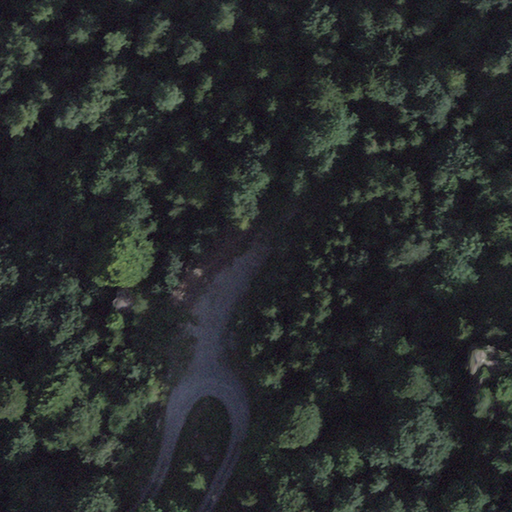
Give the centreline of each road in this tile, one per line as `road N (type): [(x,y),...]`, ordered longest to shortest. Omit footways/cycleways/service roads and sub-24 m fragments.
road 1 (track): [(199,381),(231,297),(282,223),(351,175),(450,146),(511,103)]
road 2 (track): [(136,511),(161,480),(199,381),(217,379),(242,392),(250,410),(211,511)]
